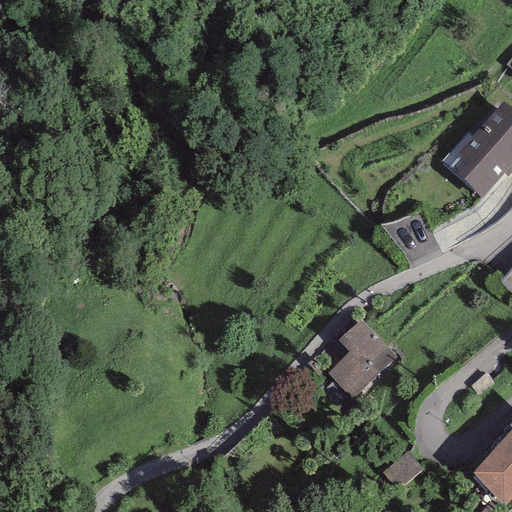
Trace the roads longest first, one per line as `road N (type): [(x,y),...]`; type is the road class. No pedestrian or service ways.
road 1 (residential): [(93,511),(129,480),(247,424),(364,299),(511,221)]
road 2 (residential): [(511,324),(439,397),(426,427),(438,449),(455,453),(511,411)]
